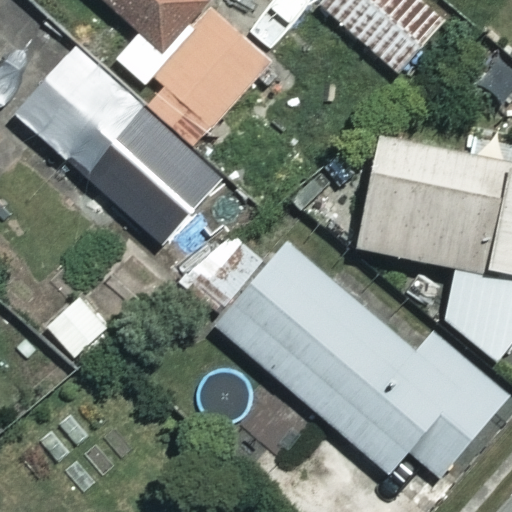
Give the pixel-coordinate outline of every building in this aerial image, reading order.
[(151,89),(220,8),(211,0),(103,0),(139,31),(116,57),(151,89)] [(444,18),(424,0),(316,0),(395,71),(444,18)] [(220,8),(151,89),(145,96),(196,141),(273,54),(220,8)] [(156,113),(75,44),(12,117),(93,187),(156,113)] [(438,315),(498,357),(511,335),(511,159),(376,130),(352,240),(448,261),(438,315)] [(414,343),(291,231),(215,315),(383,467),(401,446),(434,475),(504,398),(427,329),(414,343)] [(107,325),(78,294),(45,324),(74,355),(107,325)] [(38,336),(0,303),(0,371),(4,375),(38,336)]
